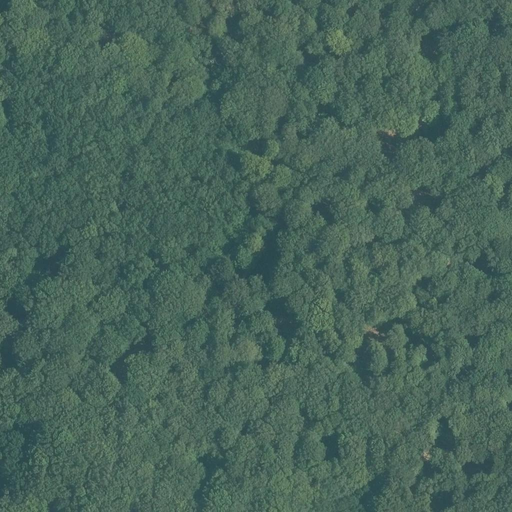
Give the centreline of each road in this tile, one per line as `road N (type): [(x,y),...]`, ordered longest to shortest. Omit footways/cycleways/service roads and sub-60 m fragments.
road 1 (track): [(21,60),(90,92),(165,103),(511,79)]
road 2 (track): [(0,107),(28,511)]
